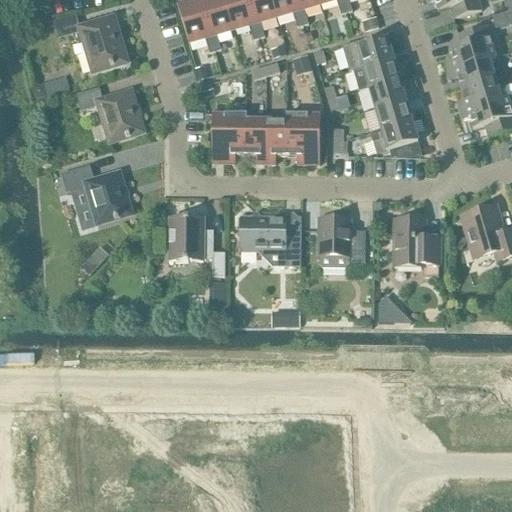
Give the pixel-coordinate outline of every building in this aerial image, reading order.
[(194,0),(176,5),(188,46),(205,41),(209,55),(215,54),(198,0),(194,0)] [(198,0),(215,54),(221,52),(216,37),(233,32),(221,0),(198,0)] [(221,0),(233,32),(249,28),(253,43),(258,41),(247,0),(221,0)] [(247,0),(258,41),(264,39),(260,24),(278,19),(269,0),(247,0)] [(269,0),(278,19),(293,15),(297,30),(303,28),(294,0),(269,0)] [(294,0),(303,28),(308,27),(304,12),(320,7),(317,0),(294,0)] [(317,0),(320,7),(336,2),(341,17),(347,15),(341,0),(317,0)] [(341,0),(347,15),(352,14),(347,0),(341,0)] [(424,0),(426,5),(435,2),(438,13),(449,10),(453,21),(481,13),(477,0),(424,0)] [(505,14),(491,19),(495,31),(509,27),(505,14)] [(128,66),(114,18),(79,28),(76,17),(53,24),(58,41),(79,35),(92,76),(128,66)] [(376,19),(361,23),(364,35),(365,34),(379,31),(376,19)] [(444,65),(447,75),(489,63),(489,62),(495,60),(492,48),(491,48),(489,42),(490,42),(486,28),(457,37),(461,48),(449,52),(450,58),(451,58),(453,62),(444,65)] [(311,34),(305,36),(307,44),(313,42),(311,34)] [(353,73),(353,74),(393,62),(387,40),(359,48),(358,44),(342,49),(349,74),(353,73)] [(283,48),(271,52),(274,61),(286,58),(286,57),(283,48)] [(326,65),(322,53),(313,56),(317,68),(326,65)] [(307,57),(292,62),(295,74),(311,70),(307,57)] [(359,94),(368,91),(399,82),(393,62),(353,74),(359,94)] [(459,86),(461,92),(495,82),(489,63),(447,75),(450,84),(458,81),(460,86),(459,86)] [(264,70),(266,79),(280,75),(277,66),(264,70)] [(203,68),(195,71),(196,73),(199,83),(207,81),(204,71),(203,68)] [(253,83),(266,79),(264,70),(251,74),(253,83)] [(368,91),(374,112),(406,103),(399,82),(368,91)] [(456,104),(459,114),(500,102),(500,101),(506,99),(506,100),(507,100),(507,99),(501,100),(495,82),(461,92),(462,97),(463,97),(464,101),(456,104)] [(43,87),(31,90),(34,102),(47,99),(43,87)] [(212,87),(199,91),(202,101),(215,97),(212,87)] [(323,91),(327,104),(336,101),(333,88),(323,91)] [(108,146),(144,136),(131,93),(102,101),(99,90),(75,97),(80,114),(97,109),(108,146)] [(511,112),(507,100),(506,100),(506,99),(500,101),(500,102),(459,114),(461,123),(470,120),(471,125),(473,131),(484,128),(488,139),(511,131),(511,117),(510,112),(511,112)] [(340,112),(336,101),(327,104),(330,114),(340,112)] [(370,136),(412,124),(406,103),(374,112),(381,133),(370,136)] [(235,158),(245,158),(246,124),(246,123),(246,117),(212,116),(211,167),(235,167),(235,158)] [(286,124),(286,159),(296,159),(296,167),(320,168),(320,117),(286,117),(285,123),(285,124),(286,124)] [(246,124),(245,158),(256,158),(255,167),(265,167),(266,123),(246,123),(246,124)] [(266,123),(265,167),(275,167),(275,159),(286,159),(286,124),(285,124),(285,123),(266,123)] [(418,144),(412,124),(370,136),(376,157),(418,144)] [(334,132),(333,144),(342,145),(342,144),(343,144),(343,132),(334,132)] [(347,144),(343,144),(342,144),(342,145),(333,144),(333,156),(347,156),(347,144)] [(89,168),(87,169),(86,163),(59,171),(60,177),(66,195),(85,190),(96,228),(132,218),(120,174),(94,182),(89,168)] [(511,259),(511,233),(503,236),(496,208),(461,219),(473,262),(493,256),(495,265),(511,259)] [(205,234),(205,221),(186,221),(186,220),(168,220),(167,265),(205,265),(205,262),(212,262),(212,280),(224,280),(225,256),(213,256),(213,234),(205,234)] [(300,268),(301,221),(241,220),(241,254),(259,254),(272,268),(300,268)] [(317,259),(318,259),(318,267),(321,271),(345,272),(349,268),(349,264),(364,264),(364,235),(350,234),(350,222),(318,222),(317,259)] [(438,280),(439,246),(439,240),(425,240),(425,223),(393,222),(393,269),(423,270),(423,280),(438,280)] [(100,251),(90,263),(98,270),(109,259),(100,251)] [(225,286),(209,286),(209,314),(225,314),(225,286)] [(386,299),(378,306),(378,327),(386,327),(394,327),(394,307),(386,299)] [(282,315),(271,315),(271,329),(271,330),(299,330),(299,318),(299,316),(299,315),(298,315),(282,315)]
